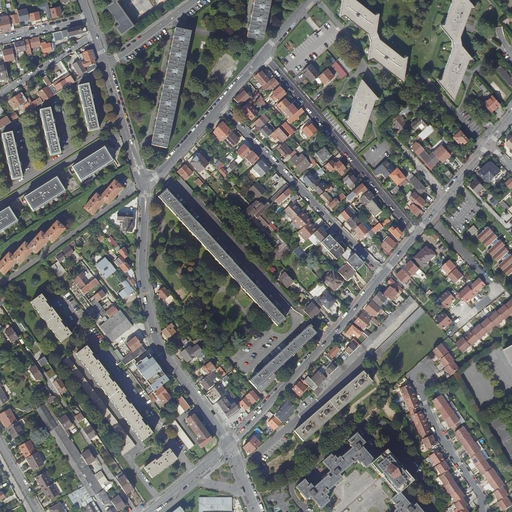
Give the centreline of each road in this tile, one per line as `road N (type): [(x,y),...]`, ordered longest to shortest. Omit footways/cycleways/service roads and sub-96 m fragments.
road 1 (residential): [(143,187),(141,264),(156,341),(231,443)]
road 2 (residential): [(438,511),(390,431),(372,421),(294,479),(291,491),(304,511)]
road 3 (residential): [(262,53),(416,233)]
road 4 (residential): [(383,275),(219,105)]
road 5 (residential): [(231,443),(383,275)]
road 6 (residential): [(21,340),(132,511)]
road 7 (residential): [(449,334),(498,291),(431,214)]
road 8 (residential): [(419,390),(478,490),(482,511)]
road 9 (residential): [(143,187),(104,63)]
